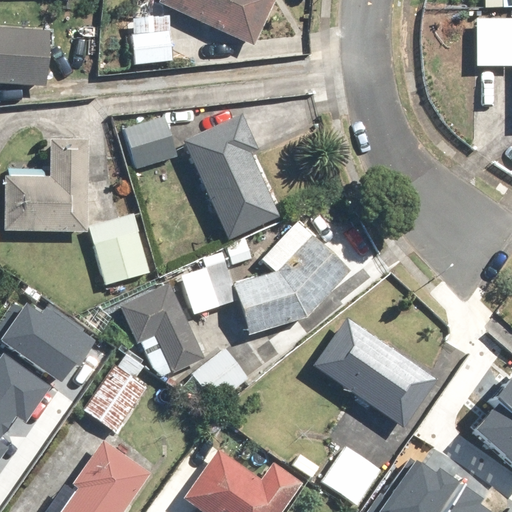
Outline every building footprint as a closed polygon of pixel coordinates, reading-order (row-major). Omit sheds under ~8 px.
[(154,0),(154,1),(250,45),(270,0),(154,0)] [(124,21),(131,65),(172,59),(166,15),(124,21)] [(511,19),(477,19),(475,65),(511,66),(511,19)] [(0,24),(0,83),(41,87),(46,28),(0,24)] [(183,141),(226,235),(278,212),(235,117),(183,141)] [(122,130),(133,169),(171,159),(161,119),(122,130)] [(7,172),(5,228),(82,230),(84,143),(44,142),(43,173),(7,172)] [(132,218),(91,229),(106,281),(147,269),(132,218)] [(246,334),(303,317),(348,270),(313,236),(280,271),(232,285),(246,334)] [(220,256),(202,261),(216,308),(234,303),(220,256)] [(166,286),(118,309),(135,344),(151,336),(167,370),(199,355),(166,286)] [(15,291),(0,313),(0,336),(57,376),(70,358),(77,363),(95,338),(42,302),(38,307),(15,291)] [(344,319),(312,368),(399,425),(431,376),(344,319)] [(223,354),(191,379),(217,411),(248,386),(223,354)] [(0,447),(3,443),(0,440),(0,430),(11,415),(21,418),(43,384),(0,355),(0,447)] [(511,365),(492,391),(493,392),(511,406),(511,365)] [(88,408),(113,427),(142,389),(117,370),(88,408)] [(511,406),(493,392),(467,426),(511,461),(511,406)] [(116,511),(145,471),(98,439),(47,511),(116,511)] [(317,479),(357,506),(381,470),(341,443),(317,479)] [(378,491),(363,511),(433,511),(456,479),(433,463),(427,472),(406,458),(382,492),(378,491)] [(260,460),(234,499),(254,511),(275,511),(294,482),(260,460)] [(439,511),(484,511),(477,507),(484,498),(461,482),(439,511)]
